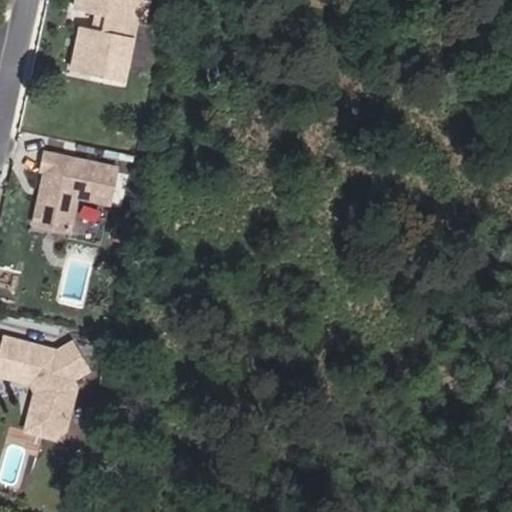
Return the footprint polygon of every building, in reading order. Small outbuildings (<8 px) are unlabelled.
[(139,24),(143,0),(73,0),(72,9),(100,15),(97,30),(78,26),(72,52),(91,56),(88,75),(118,81),(131,22),(139,24)] [(88,75),(91,56),(72,52),(68,71),(88,75)] [(104,208),(112,173),(40,158),(36,175),(40,176),(37,193),(43,195),(42,202),(35,200),(29,230),(64,237),(72,202),(104,208)] [(69,385),(85,376),(69,349),(53,359),(52,357),(3,345),(0,355),(0,382),(29,390),(36,392),(39,396),(34,399),(28,422),(64,431),(74,393),(69,385)] [(61,446),(64,431),(28,422),(25,437),(61,446)]
